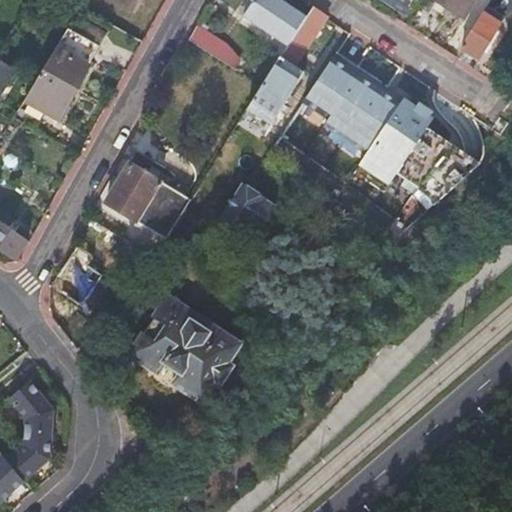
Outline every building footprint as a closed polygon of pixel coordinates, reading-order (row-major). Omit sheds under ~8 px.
[(114,0),(132,10),(137,0),(114,0)] [(255,1),(253,0),(249,0),(240,14),(245,17),(250,9),(255,1)] [(288,47),(307,17),(281,0),(253,0),(255,1),(250,9),(245,17),(244,18),(288,47)] [(383,0),(391,5),(404,14),(413,0),(383,0)] [(463,17),(473,0),(436,0),(445,6),(463,17)] [(327,18),(312,8),(307,17),(288,47),(262,87),(248,109),(260,117),(273,124),(304,73),(296,68),(327,18)] [(473,31),(462,49),(479,59),(487,46),(504,19),(487,8),(473,31)] [(200,29),(197,27),(189,41),(232,67),(240,55),(228,44),(202,28),(200,29)] [(102,49),(69,29),(26,100),(60,120),(81,84),(102,49)] [(240,55),(232,67),(234,69),(242,58),(240,55)] [(400,104),(333,58),(303,102),(329,119),(325,125),(333,131),(328,138),(354,156),(359,149),(367,154),(359,165),(371,173),(389,186),(397,174),(405,180),(401,186),(410,193),(427,212),(480,164),(427,128),(434,119),(404,99),(400,104)] [(0,94),(15,69),(0,59),(0,94)] [(107,204),(168,240),(193,200),(131,164),(119,182),(107,204)] [(384,193),(389,186),(371,173),(366,181),(384,193)] [(0,247),(1,248),(18,260),(29,244),(0,223),(0,247)] [(52,286),(83,307),(92,293),(103,277),(89,267),(95,258),(79,247),(52,286)] [(52,286),(50,286),(53,318),(69,329),(83,307),(52,286)] [(153,370),(149,375),(152,377),(155,372),(179,388),(176,393),(178,394),(182,389),(193,396),(204,404),(216,385),(221,388),(235,368),(230,364),(242,345),(169,296),(130,355),(153,370)] [(30,382),(9,400),(25,420),(23,447),(6,462),(24,483),(49,459),(52,411),(41,397),(30,382)] [(0,504),(24,483),(6,462),(0,454),(0,504)]
